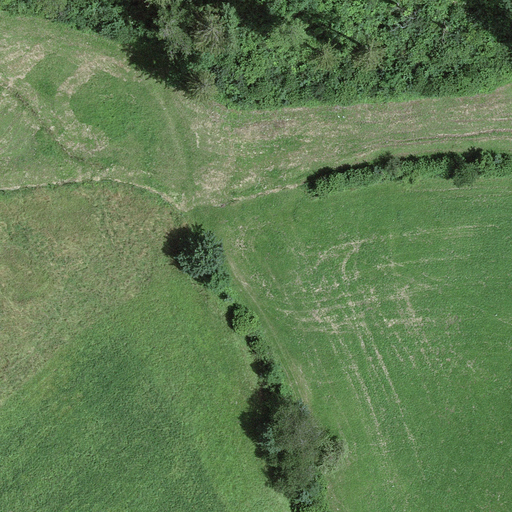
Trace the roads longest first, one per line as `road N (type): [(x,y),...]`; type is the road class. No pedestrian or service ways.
road 1 (track): [(332,511),(282,356),(212,238),(165,88),(119,50),(56,25),(0,22)]
road 2 (track): [(247,0),(156,5),(56,25)]
